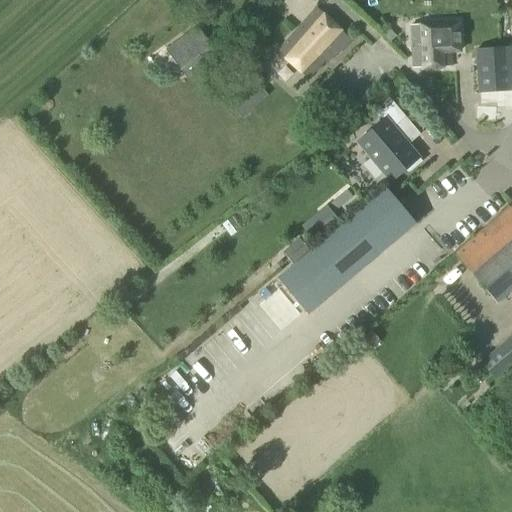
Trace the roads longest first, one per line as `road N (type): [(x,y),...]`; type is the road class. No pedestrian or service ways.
road 1 (unknown): [(511,166),(481,180),(231,386)]
road 2 (residential): [(327,0),(471,141),(511,163)]
